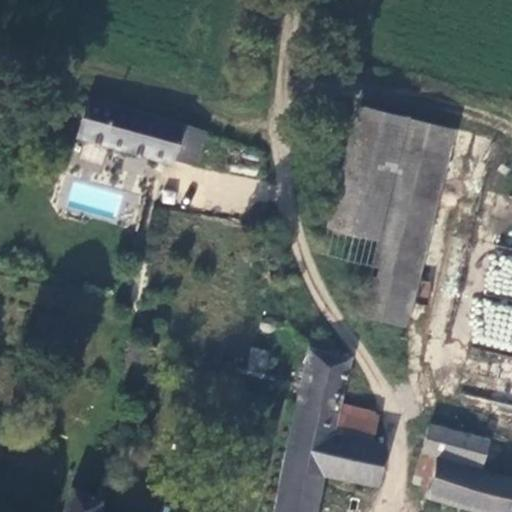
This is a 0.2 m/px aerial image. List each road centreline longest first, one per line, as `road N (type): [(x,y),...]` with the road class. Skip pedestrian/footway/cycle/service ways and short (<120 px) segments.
road 1 (track): [(267,123),(0,61)]
road 2 (track): [(267,123),(295,0)]
